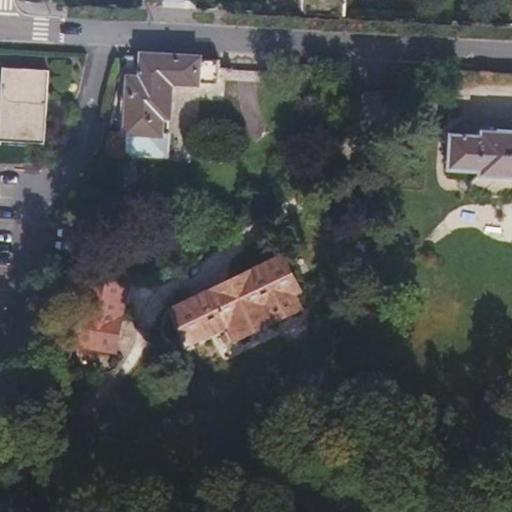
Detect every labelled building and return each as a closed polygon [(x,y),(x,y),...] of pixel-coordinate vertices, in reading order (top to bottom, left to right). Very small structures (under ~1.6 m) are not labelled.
[(195,0),(194,8),(347,16),(347,0),(195,0)] [(135,55),(123,54),(121,64),(134,65),(135,55)] [(221,60),(143,55),(141,77),(130,77),(129,94),(126,144),(132,151),(167,154),(170,132),(160,131),(162,114),(169,109),(169,96),(163,95),(164,79),(218,82),(221,60)] [(5,69),(1,145),(45,148),(49,71),(5,69)] [(123,131),(109,131),(106,149),(125,150),(126,144),(129,94),(124,94),(123,131)] [(450,134),(449,172),(479,173),(479,176),(473,176),(468,178),(468,188),(473,193),(477,190),(478,195),(511,196),(511,131),(483,130),(483,136),(450,134)] [(213,288),(231,328),(266,314),(268,321),(296,309),(285,282),(292,280),(281,257),(213,288)] [(89,274),(87,294),(101,296),(103,276),(89,274)] [(87,296),(85,311),(99,312),(101,298),(87,296)] [(266,314),(231,328),(234,336),(268,321),(266,314)]
